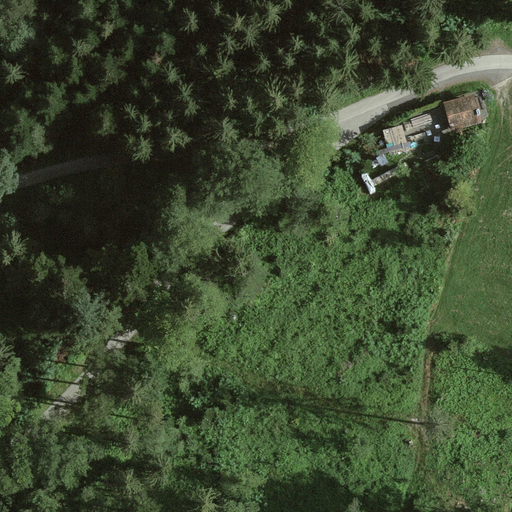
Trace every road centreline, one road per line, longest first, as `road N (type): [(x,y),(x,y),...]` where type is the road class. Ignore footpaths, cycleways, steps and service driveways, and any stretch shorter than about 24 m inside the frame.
road 1 (track): [(346,111),(335,143),(177,270),(25,455),(0,467)]
road 2 (track): [(0,187),(96,162),(250,141),(346,111)]
road 3 (track): [(346,111),(476,65),(511,61)]
